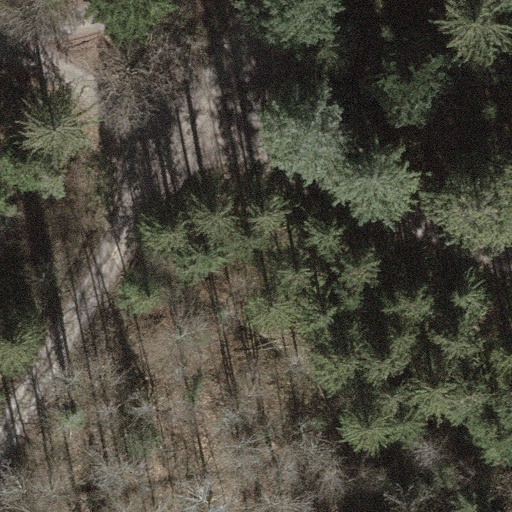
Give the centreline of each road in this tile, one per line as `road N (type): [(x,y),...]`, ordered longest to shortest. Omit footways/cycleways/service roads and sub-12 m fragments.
road 1 (track): [(511,259),(0,52)]
road 2 (track): [(0,439),(261,0)]
road 3 (track): [(149,0),(0,40)]
